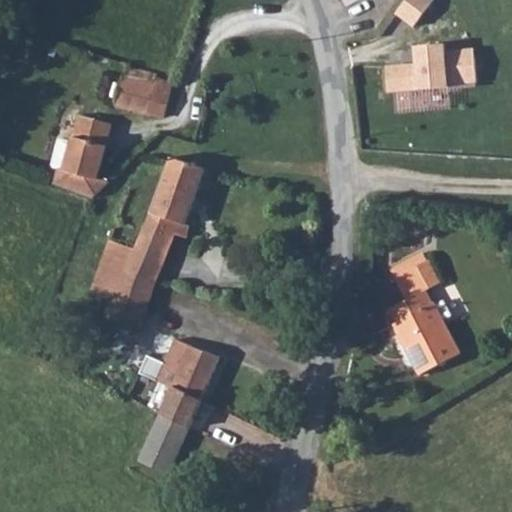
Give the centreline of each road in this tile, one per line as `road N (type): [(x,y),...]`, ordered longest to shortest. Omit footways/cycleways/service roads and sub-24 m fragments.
road 1 (unclassified): [(289,511),(325,370),(340,252),(340,130),(314,0)]
road 2 (track): [(511,189),(342,178)]
